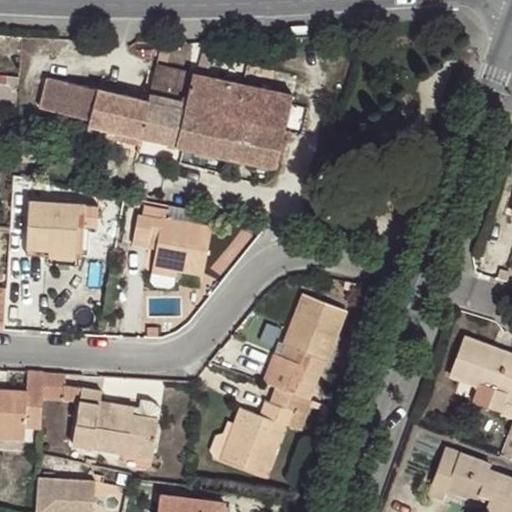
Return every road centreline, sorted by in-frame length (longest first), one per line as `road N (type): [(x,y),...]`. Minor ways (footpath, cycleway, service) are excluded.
road 1 (residential): [(0,349),(149,356),(203,343),(273,261),(322,256),(412,278)]
road 2 (secondary): [(412,278),(511,31)]
road 3 (secondary): [(328,511),(412,278)]
road 4 (secondary): [(0,0),(212,4)]
